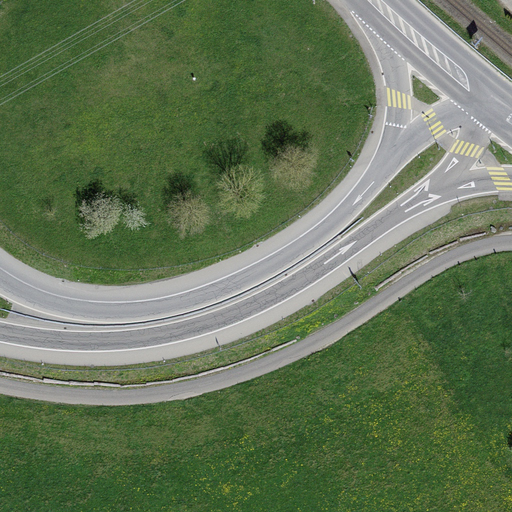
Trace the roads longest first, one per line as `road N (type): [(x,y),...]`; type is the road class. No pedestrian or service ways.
road 1 (unclassified): [(0,384),(128,397),(225,379),(334,332),(449,258),(511,242)]
road 2 (motorway): [(0,331),(80,341),(202,324),(292,284),(451,182)]
road 3 (motorway): [(394,148),(321,233),(197,298),(98,312),(59,306),(0,280)]
road 4 (motorway): [(386,10),(400,87),(394,148)]
road 5 (secondary): [(386,10),(489,98)]
